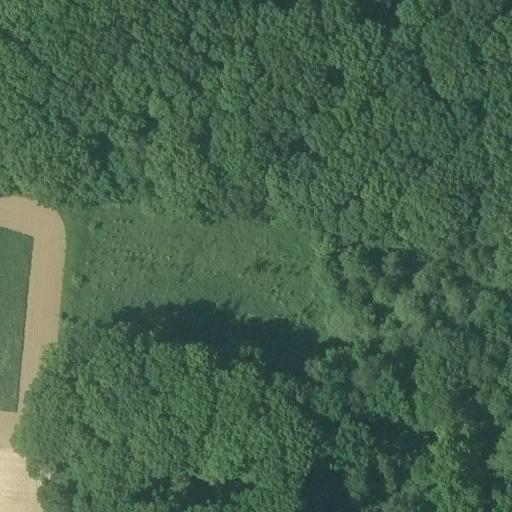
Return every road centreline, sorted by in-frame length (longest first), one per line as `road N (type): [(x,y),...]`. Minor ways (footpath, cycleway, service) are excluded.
road 1 (track): [(373,511),(511,326)]
road 2 (track): [(70,0),(0,119)]
